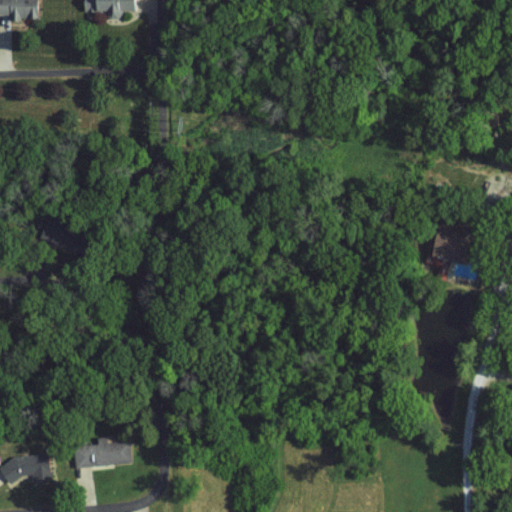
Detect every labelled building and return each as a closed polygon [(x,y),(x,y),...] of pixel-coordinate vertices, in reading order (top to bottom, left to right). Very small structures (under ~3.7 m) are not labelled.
[(0,0),(0,13),(11,14),(11,18),(39,18),(39,0),(0,0)] [(136,0),(85,0),(86,10),(108,10),(108,17),(122,17),(122,9),(137,9),(136,0)] [(462,259),(470,230),(441,223),(433,251),(462,259)] [(77,468),(132,460),(130,440),(108,443),(108,440),(74,444),(77,468)] [(6,479),(34,475),(35,480),(53,477),(50,453),(3,459),(6,479)]
